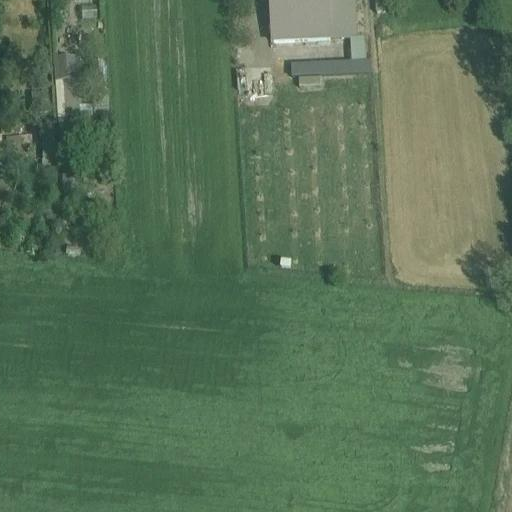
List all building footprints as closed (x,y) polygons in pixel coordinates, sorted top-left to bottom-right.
[(270,0),(272,45),(358,42),(356,0),(270,0)] [(101,21),(84,21),(85,46),(102,46),(101,21)] [(77,57),(54,59),(59,152),(61,152),(61,158),(75,157),(73,120),(80,120),(80,116),(92,115),(92,105),(80,105),(77,57)] [(371,63),(292,66),(293,78),(372,75),(371,63)] [(48,93),(31,94),(32,115),(49,114),(48,93)] [(52,129),(41,130),(43,167),(55,166),(52,129)] [(74,171),(62,172),(63,195),(76,194),(74,171)] [(103,176),(80,177),(80,187),(104,186),(103,176)]
